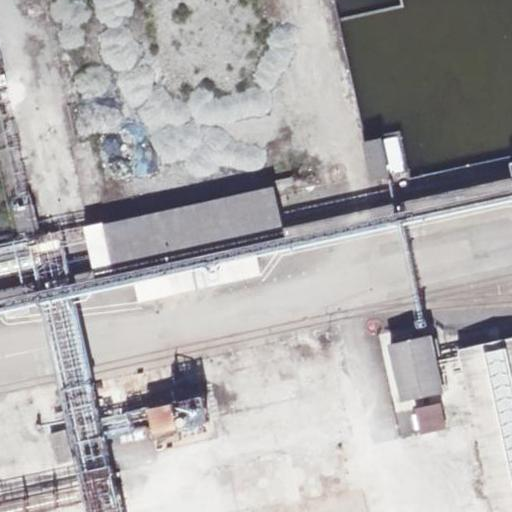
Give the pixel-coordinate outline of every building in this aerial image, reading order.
[(391,177),(382,138),(362,142),(370,181),(391,177)] [(255,243),(286,237),(276,194),(105,232),(114,274),(132,270),(139,302),(262,275),(255,243)] [(41,235),(32,195),(21,197),(14,199),(21,234),(31,231),(32,237),(41,235)] [(32,237),(31,231),(21,234),(25,251),(35,249),(32,237)] [(445,393),(432,334),(387,345),(401,403),(445,393)] [(511,511),(511,337),(458,350),(494,511),(511,511)] [(152,443),(208,434),(203,399),(147,408),(152,443)] [(446,428),(440,404),(416,409),(421,433),(446,428)] [(76,459),(70,430),(55,433),(62,463),(76,459)]
